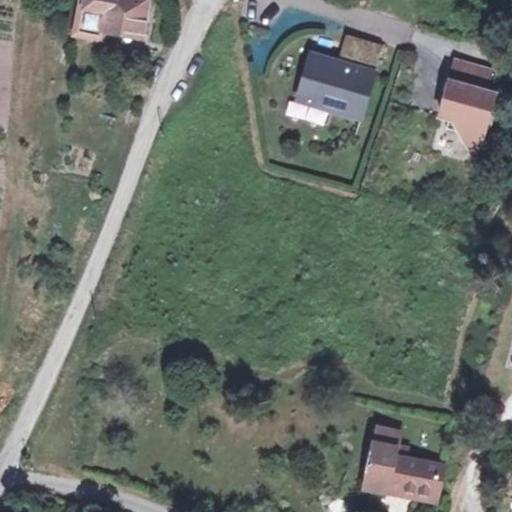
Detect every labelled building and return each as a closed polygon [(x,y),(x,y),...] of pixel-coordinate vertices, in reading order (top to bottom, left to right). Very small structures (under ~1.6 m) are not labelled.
[(150,0),(83,0),(83,1),(104,5),(101,28),(145,37),(150,0)] [(348,64),(313,55),(300,99),(365,117),(385,43),(356,35),(348,64)] [(493,68),(458,59),(452,80),(459,82),(456,92),(450,90),(443,114),(452,117),(465,120),(472,132),(485,136),(497,91),(488,88),(493,68)] [(452,80),(450,90),(456,92),(459,82),(452,80)] [(452,117),(449,126),(463,130),(472,132),(465,120),(452,117)] [(472,132),(463,130),(476,154),(480,155),(485,136),(472,132)] [(381,422),(369,476),(434,487),(441,455),(409,449),(411,439),(400,437),(402,427),(381,422)]
